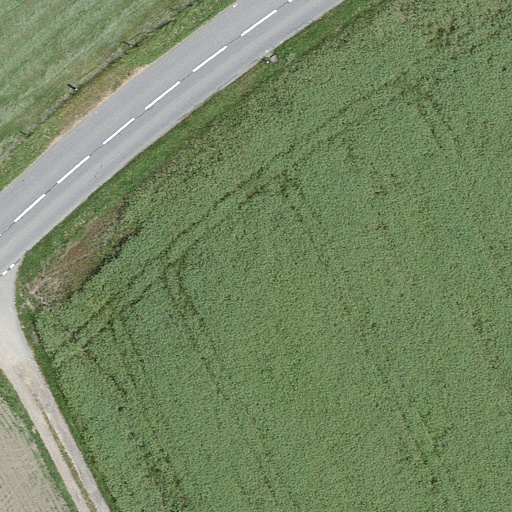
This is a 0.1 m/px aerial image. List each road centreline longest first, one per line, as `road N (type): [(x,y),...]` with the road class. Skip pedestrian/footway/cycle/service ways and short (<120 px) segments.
road 1 (secondary): [(290,0),(152,103),(0,235)]
road 2 (track): [(92,511),(0,327)]
